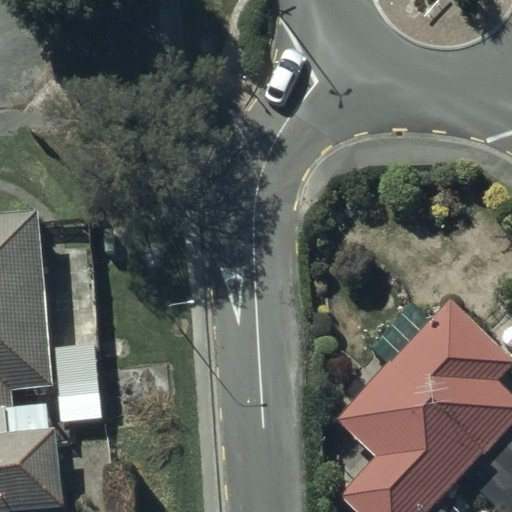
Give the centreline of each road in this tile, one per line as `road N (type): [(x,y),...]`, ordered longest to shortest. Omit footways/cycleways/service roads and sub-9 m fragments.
road 1 (residential): [(270,511),(256,187),(277,135),(350,47)]
road 2 (tertiary): [(511,73),(475,89),(405,84),(350,47)]
